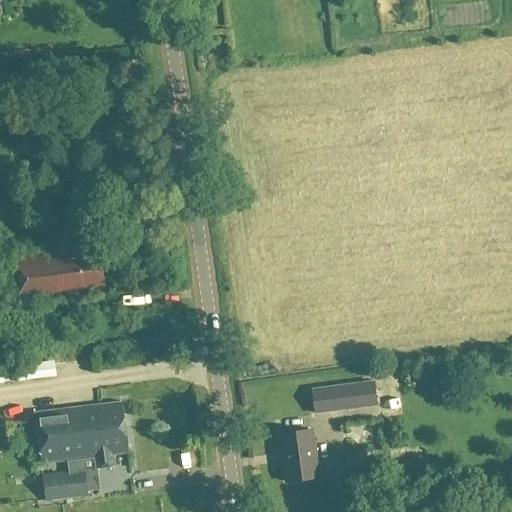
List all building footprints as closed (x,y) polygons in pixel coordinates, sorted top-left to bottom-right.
[(72,249),(15,257),(22,303),(104,291),(98,250),(73,254),(72,249)] [(21,384),(59,378),(57,367),(19,374),(21,384)] [(311,390),(314,413),(375,405),(372,382),(311,390)] [(113,467),(112,455),(127,453),(121,402),(34,413),(40,464),(94,457),(95,469),(113,467)] [(278,435),(285,482),(317,478),(310,430),(278,435)] [(424,464),(393,468),(396,491),(427,487),(424,464)] [(44,501),(86,496),(83,470),(41,475),(44,501)] [(86,511),(86,503),(70,503),(70,511),(86,511)]
